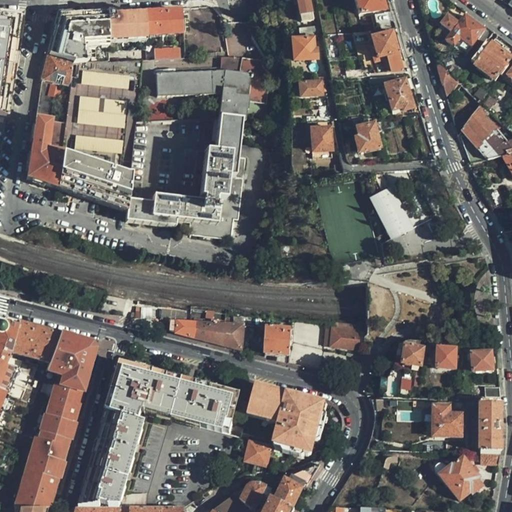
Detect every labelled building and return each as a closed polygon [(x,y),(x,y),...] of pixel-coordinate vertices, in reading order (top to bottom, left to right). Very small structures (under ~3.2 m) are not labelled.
[(311,22),(307,0),(295,0),(300,24),(311,22)] [(384,11),(380,0),(354,0),(359,16),(384,11)] [(111,13),(106,13),(108,49),(145,47),(145,36),(144,14),(144,12),(130,12),(127,15),(127,17),(128,20),(118,21),(117,17),(114,17),(111,13)] [(158,13),(144,14),(145,36),(182,35),(181,12),(163,13),(158,13)] [(56,21),(47,56),(71,62),(71,65),(108,63),(108,49),(106,13),(65,15),(56,21)] [(0,115),(5,117),(20,26),(12,16),(0,15),(0,115)] [(455,49),(456,47),(460,41),(472,50),(485,32),(465,18),(459,25),(448,18),(441,27),(452,34),(446,43),(455,49)] [(299,39),(319,37),(317,28),(298,32),(299,39)] [(371,39),(369,32),(350,34),(354,46),(371,43),(376,59),(384,57),(390,74),(402,72),(391,34),(371,39)] [(494,40),(490,46),(475,66),(474,68),(494,82),(510,60),(500,53),(504,47),(494,40)] [(316,61),(315,50),(312,50),(312,41),(291,43),(292,64),(316,61)] [(460,41),(456,47),(468,55),(472,50),(460,41)] [(490,46),(486,43),(470,63),(475,66),(490,46)] [(155,51),(155,60),(180,59),(179,50),(155,51)] [(47,56),(41,82),(66,88),(71,65),(71,62),(47,56)] [(221,96),(220,118),(240,120),(247,121),(250,97),(266,98),(272,62),(240,59),(240,71),(222,72),(156,76),(158,99),(221,96)] [(221,59),(222,72),(240,71),(240,59),(221,59)] [(71,65),(66,88),(54,191),(126,213),(135,121),(141,61),(108,63),(71,65)] [(437,69),(443,87),(447,84),(450,89),(457,82),(441,66),(437,69)] [(414,109),(405,80),(383,87),(391,112),(400,109),(402,112),(414,109)] [(26,179),(28,183),(54,191),(66,88),(41,82),(26,179)] [(322,97),(320,82),(298,85),(299,98),(322,97)] [(332,123),(328,107),(318,109),(321,123),(332,123)] [(479,107),(470,120),(460,135),(471,164),(483,162),(505,157),(511,155),(511,140),(507,145),(486,120),(489,116),(479,107)] [(461,111),(453,121),(457,137),(458,138),(460,135),(470,120),(461,111)] [(129,199),(127,222),(173,228),(174,221),(191,223),(190,234),(230,237),(233,217),(230,217),(232,201),(236,202),(242,158),(236,157),(240,120),(220,118),(214,152),(206,151),(199,202),(154,196),(153,202),(129,199)] [(382,133),(379,124),(373,125),(375,134),(382,133)] [(380,149),(375,134),(373,125),(356,129),(358,138),(354,139),(357,155),(380,149)] [(331,153),(329,130),(310,131),(311,154),(331,153)] [(471,164),(468,165),(479,188),(495,188),(483,162),(471,164)] [(409,224),(391,188),(379,194),(369,200),(390,240),(411,229),(409,224)] [(495,188),(479,188),(492,211),(508,210),(495,188)] [(416,228),(431,217),(417,197),(411,201),(419,212),(410,219),(416,228)] [(508,210),(492,211),(498,221),(510,220),(509,210),(508,210)] [(511,219),(510,220),(498,221),(502,227),(505,233),(511,231),(511,219)] [(11,355),(18,326),(6,322),(2,324),(0,324),(0,392),(3,394),(12,370),(6,367),(11,355)] [(176,333),(176,335),(204,342),(218,345),(243,351),(245,327),(177,322),(176,333)] [(22,327),(18,326),(11,355),(39,363),(33,380),(41,382),(45,373),(47,369),(58,339),(59,336),(39,331),(22,327)] [(278,356),(290,357),(292,330),(267,328),(266,356),(278,356)] [(359,349),(360,334),(332,332),(331,346),(359,349)] [(21,499),(17,509),(43,510),(44,510),(47,500),(50,501),(58,477),(72,426),(82,394),(77,393),(80,383),(84,385),(94,352),(93,349),(91,346),(65,338),(64,341),(58,339),(47,369),(57,372),(56,376),(61,378),(58,387),(57,387),(55,397),(51,396),(45,418),(47,418),(44,426),(40,425),(38,431),(41,431),(38,441),(33,454),(30,453),(24,471),(28,473),(27,478),(23,477),(17,497),(21,499)] [(425,344),(417,343),(416,350),(406,348),(402,366),(421,368),(425,344)] [(455,371),(456,351),(438,350),(437,371),(455,371)] [(492,372),(491,354),(472,355),(473,374),(492,372)] [(56,376),(45,373),(41,382),(33,406),(19,441),(9,475),(0,509),(13,509),(17,497),(23,477),(24,471),(30,453),(32,446),(33,447),(35,440),(36,440),(38,431),(40,425),(42,419),(43,420),(43,417),(45,418),(51,396),(53,389),(54,389),(54,386),(57,387),(58,387),(61,378),(56,376)] [(259,388),(255,387),(244,427),(242,435),(273,443),(273,445),(284,448),(286,450),(302,455),(305,453),(313,455),(324,414),(321,413),(324,405),(291,396),(262,389),(259,388)] [(485,400),(500,400),(499,389),(485,389),(485,400)] [(3,394),(0,392),(0,433),(19,441),(33,406),(3,394)] [(384,403),(375,403),(376,413),(384,414),(384,403)] [(480,404),(481,454),(500,455),(501,454),(502,441),(502,426),(501,415),(500,404),(480,404)] [(462,438),(462,416),(449,416),(449,408),(433,408),(433,438),(462,438)] [(244,427),(235,424),(231,438),(240,440),(242,435),(244,427)] [(19,441),(0,433),(0,470),(9,475),(19,441)] [(259,474),(265,474),(271,448),(250,443),(245,462),(255,465),(253,475),(259,474)] [(481,466),(499,466),(500,456),(500,455),(481,454),(481,466)] [(476,481),(479,479),(463,459),(452,467),(452,468),(440,477),(460,502),(470,494),(472,495),(482,488),(476,481)] [(302,490),(305,491),(308,486),(310,482),(321,467),(318,465),(291,477),(289,483),(284,481),(274,501),(292,510),(302,490)] [(0,470),(0,509),(9,475),(0,470)] [(251,511),(255,511),(260,504),(264,496),(267,489),(260,485),(255,485),(251,485),(247,490),(241,503),(249,510),(251,511)] [(264,496),(269,499),(273,491),(267,489),(264,496)] [(231,499),(227,495),(222,499),(218,502),(214,511),(247,511),(249,510),(241,503),(234,497),(231,499)] [(121,508),(130,508),(145,508),(148,496),(125,496),(121,508)] [(265,507),(269,499),(264,496),(260,504),(265,507)] [(266,511),(293,511),(295,511),(292,510),(274,501),(272,500),(266,511)]
